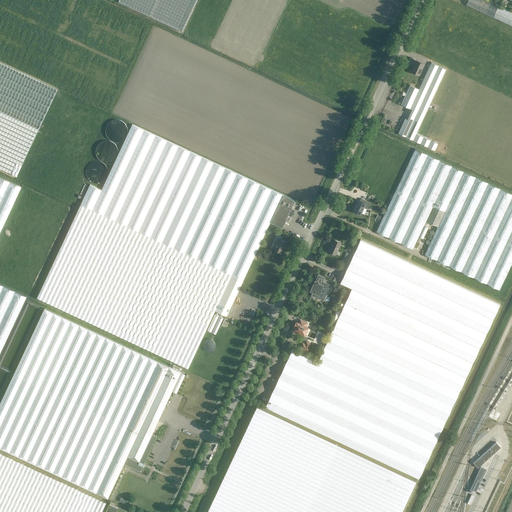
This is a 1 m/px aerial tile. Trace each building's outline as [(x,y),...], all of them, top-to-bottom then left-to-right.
[(182,31),(196,0),(118,0),(118,1),(182,31)] [(245,0),(229,43),(250,51),(251,61),(253,62),(252,60),(257,58),(280,0),(245,0)] [(338,0),(392,21),(400,0),(338,0)] [(511,11),(487,0),(468,0),(466,5),(511,25),(511,11)] [(0,168),(16,176),(57,89),(0,61),(0,168)] [(411,70),(420,74),(419,74),(424,65),(415,61),(416,61),(412,70),(411,70)] [(511,185),(511,99),(431,62),(419,89),(410,108),(412,109),(407,119),(405,118),(398,133),(449,157),(471,167),(476,169),(511,185)] [(401,104),(410,108),(419,89),(410,85),(401,104)] [(252,261),(270,222),(283,195),(202,157),(132,124),(102,190),(90,184),(37,297),(188,368),(215,310),(227,315),(252,261)] [(415,148),(393,196),(391,196),(390,199),(391,199),(376,231),(413,248),(426,221),(438,226),(425,254),(449,266),(474,277),(499,290),(511,262),(511,193),(476,177),(415,148)] [(0,229),(20,186),(0,176),(0,229)] [(270,222),(282,227),(295,200),(283,195),(270,222)] [(360,201),(357,200),(358,201),(354,210),(353,209),(362,214),(362,213),(361,213),(365,206),(365,207),(365,208),(367,209),(370,202),(361,198),(360,201)] [(281,253),(287,242),(281,239),(283,236),(277,234),(275,236),(278,238),(273,249),(281,253)] [(292,349),(278,378),(265,407),(419,478),(465,378),(499,304),(361,239),(340,283),(352,288),(318,361),(292,349)] [(334,239),(328,251),(336,254),(341,242),(334,239)] [(331,284),(325,282),(322,280),(324,277),(318,275),(315,281),(310,291),(315,293),(315,292),(319,294),(318,297),(323,299),(331,284)] [(0,284),(0,351),(26,296),(1,284),(0,284)] [(164,378),(169,366),(45,308),(0,403),(0,448),(108,498),(124,464),(164,378)] [(224,316),(216,312),(208,329),(216,333),(224,316)] [(294,327),(292,330),(299,333),(299,332),(304,334),(308,327),(305,326),(307,322),(300,319),(299,323),(297,322),(297,323),(296,322),(294,325),(295,326),(295,327),(294,327)] [(204,339),(205,350),(216,350),(216,338),(204,339)] [(307,342),(305,344),(303,343),(301,347),(307,350),(310,343),(307,342)] [(169,366),(164,378),(124,464),(140,471),(143,466),(144,467),(146,464),(144,463),(157,436),(156,436),(153,434),(152,434),(181,372),(169,366)] [(257,406),(207,511),(401,511),(416,481),(257,406)] [(496,442),(473,463),(478,468),(501,447),(496,442)] [(101,511),(106,502),(0,452),(0,511),(101,511)] [(479,471),(469,492),(472,493),(474,490),(476,491),(487,469),(481,466),(479,470),(479,471)]
